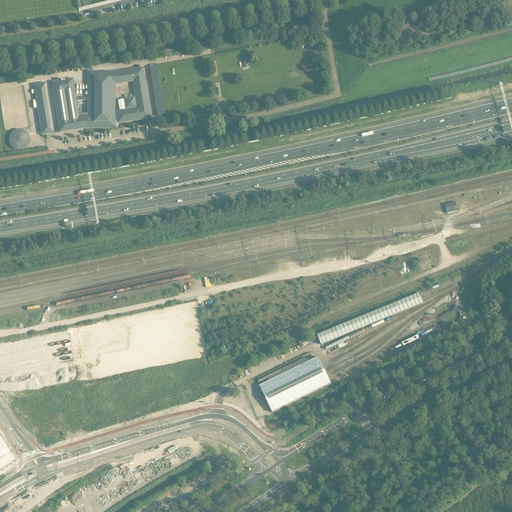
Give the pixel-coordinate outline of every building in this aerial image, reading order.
[(157,117),(165,116),(157,65),(150,66),(157,117)] [(89,97),(83,97),(80,97),(74,98),(71,81),(53,83),(61,131),(84,127),(113,127),(113,122),(119,121),(119,122),(149,117),(146,98),(134,99),(134,98),(125,100),(126,109),(128,109),(128,111),(118,113),(113,114),(113,73),(89,73),(89,97)] [(44,82),(35,84),(42,135),(54,134),(53,130),(51,130),(44,82)] [(13,128),(9,146),(26,151),(31,133),(13,128)] [(458,211),(455,202),(445,205),(447,214),(458,211)] [(419,294),(317,335),(321,345),(423,303),(422,301),(421,298),(419,294)] [(306,339),(294,343),(296,348),(308,344),(306,339)] [(272,413),(331,384),(329,381),(327,375),(325,371),(322,366),(320,361),(318,357),(259,386),(272,413)] [(0,472),(16,462),(7,449),(0,439),(0,472)]
